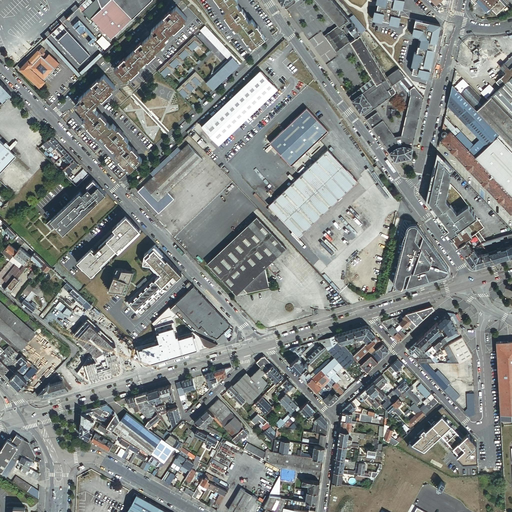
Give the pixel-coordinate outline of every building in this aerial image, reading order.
[(101,0),(105,8),(93,19),(113,40),(153,0),(101,0)] [(216,0),(221,7),(222,6),(227,12),(224,14),(226,17),(225,18),(232,27),(233,27),(238,32),(240,31),(245,37),(243,38),(249,45),(250,44),(254,50),(267,40),(263,34),(264,34),(259,26),(257,27),(253,21),(251,23),(246,17),(247,16),(242,9),(241,10),(237,4),(240,2),(237,0),(216,0)] [(279,0),(286,9),(296,2),(295,0),(279,0)] [(350,19),(333,0),(317,0),(339,25),(339,26),(342,24),(344,22),(356,38),(353,39),(350,41),(351,42),(376,83),(376,84),(382,81),(387,89),(392,86),(387,77),(361,35),(358,30),(350,19)] [(379,0),(376,13),(374,13),(372,20),(398,26),(400,19),(398,19),(402,2),(395,0),(394,2),(387,1),(387,0),(379,0)] [(494,10),(493,9),(491,11),(480,0),(477,3),(489,15),(494,10)] [(501,1),(499,0),(479,0),(480,0),(491,11),(493,9),(501,1)] [(441,10),(444,9),(444,7),(439,1),(436,4),(441,10)] [(507,7),(501,1),(493,9),(494,10),(499,15),(507,7)] [(188,17),(177,6),(172,11),(171,10),(165,16),(165,17),(152,29),(154,32),(144,42),(143,41),(136,47),(137,48),(127,58),(126,57),(120,63),(121,64),(116,69),(127,80),(132,75),(133,76),(141,68),(140,67),(148,60),(149,61),(158,53),(157,52),(168,40),(166,38),(174,30),(175,31),(186,21),(185,20),(188,17)] [(354,15),(350,19),(358,30),(361,35),(366,30),(354,15)] [(339,26),(339,25),(328,33),(319,20),(306,30),(312,38),(314,37),(321,32),(324,36),(327,40),(341,29),(341,28),(339,26)] [(344,22),(342,24),(344,26),(345,27),(344,29),(344,30),(348,35),(351,35),(351,36),(353,39),(356,38),(344,22)] [(412,77),(427,81),(430,70),(428,70),(430,63),(431,64),(432,60),(431,60),(432,53),(434,54),(435,46),(434,46),(437,33),(438,34),(439,29),(428,26),(428,28),(421,26),(422,24),(415,23),(412,36),(415,37),(415,38),(418,39),(421,43),(420,46),(421,46),(421,50),(419,49),(417,56),(415,56),(413,63),(412,62),(410,70),(414,70),(412,77)] [(219,50),(224,46),(205,26),(200,30),(219,50)] [(316,41),(312,45),(324,61),(328,58),(336,53),(333,48),(348,38),(348,35),(344,30),(344,29),(341,29),(327,40),(324,36),(316,41)] [(306,30),(303,32),(309,41),(312,38),(306,30)] [(203,44),(195,35),(186,44),(192,51),(198,46),(199,47),(203,44)] [(351,42),(350,41),(348,38),(333,48),(336,53),(339,56),(331,62),(330,63),(336,71),(349,62),(340,50),(351,42)] [(192,51),(186,44),(177,53),(183,60),(189,54),(190,56),(194,53),(192,51)] [(41,55),(43,53),(45,52),(41,48),(39,51),(38,50),(20,69),(40,87),(46,81),(45,80),(59,64),(48,55),(46,56),(44,59),(41,55)] [(227,49),(222,54),(236,69),(241,64),(227,49)] [(185,61),(183,60),(177,53),(168,61),(174,68),(180,63),(181,65),(185,61)] [(395,64),(387,56),(381,61),(388,70),(395,64)] [(176,70),(174,68),(168,61),(158,70),(165,77),(171,72),(172,73),(176,70)] [(330,63),(327,65),(333,73),(336,71),(330,63)] [(215,75),(222,82),(231,74),(224,66),(215,75)] [(401,79),(406,76),(399,68),(387,77),(392,86),(398,81),(401,79)] [(511,78),(511,68),(507,74),(504,76),(497,83),(501,88),(511,78)] [(218,145),(278,88),(260,70),(201,126),(218,145)] [(204,81),(196,72),(190,78),(197,86),(201,83),(201,84),(204,81)] [(94,85),(81,98),(83,101),(77,106),(88,117),(85,120),(90,126),(89,126),(97,135),(98,134),(101,137),(103,135),(108,140),(107,141),(115,149),(116,148),(119,151),(116,153),(121,159),(120,159),(126,166),(127,165),(132,170),(144,158),(139,153),(140,152),(134,146),(133,147),(128,142),(131,140),(126,135),(127,134),(121,128),(120,129),(115,123),(112,126),(107,120),(108,119),(103,113),(102,114),(95,107),(103,99),(104,100),(115,90),(114,89),(117,86),(106,74),(100,79),(99,78),(93,84),(94,85)] [(211,87),(213,90),(222,82),(215,75),(206,83),(211,87)] [(410,157),(424,97),(406,76),(401,79),(410,89),(410,96),(401,135),(395,137),(383,120),(372,128),(396,160),(410,157)] [(197,86),(190,78),(184,83),(191,92),(194,89),(195,89),(198,87),(197,86)] [(511,117),(511,78),(501,88),(492,97),(511,117)] [(410,89),(401,79),(398,81),(408,93),(408,96),(410,96),(410,89)] [(0,97),(4,102),(13,94),(0,80),(0,94),(2,96),(0,97)] [(463,80),(455,88),(461,95),(470,87),(463,80)] [(349,96),(363,116),(395,93),(395,91),(392,86),(387,89),(382,81),(376,84),(376,83),(362,93),(359,89),(349,96)] [(191,92),(184,83),(177,90),(185,98),(188,95),(189,95),(192,92),(191,92)] [(487,147),(500,135),(477,112),(461,95),(455,88),(453,86),(448,107),(480,140),(487,147)] [(470,87),(461,95),(477,112),(486,104),(470,87)] [(511,117),(492,97),(486,104),(477,112),(500,135),(511,147),(511,117)] [(291,166),(327,131),(306,108),(269,143),(291,166)] [(377,112),(366,120),(372,128),(383,120),(377,112)] [(456,128),(446,118),(444,124),(447,127),(451,132),(452,132),(456,128)] [(447,127),(444,124),(443,130),(444,132),(443,133),(443,134),(443,135),(443,136),(441,138),(441,139),(442,140),(442,141),(511,214),(511,213),(511,195),(476,158),(469,150),(456,137),(452,132),(451,132),(448,135),(447,134),(447,133),(446,132),(447,127)] [(452,132),(456,137),(460,133),(456,128),(452,132)] [(460,133),(456,137),(469,150),(474,146),(461,132),(460,133)] [(511,147),(500,135),(487,147),(476,158),(511,195),(511,147)] [(60,144),(53,136),(48,141),(49,142),(52,146),(55,149),(56,148),(60,144)] [(0,174),(17,156),(0,139),(0,174)] [(476,158),(487,147),(480,140),(474,146),(469,150),(476,158)] [(60,144),(56,148),(57,149),(63,156),(68,152),(60,144)] [(167,193),(203,159),(189,144),(181,151),(153,177),(144,185),(159,201),(167,193)] [(151,174),(153,177),(181,151),(178,148),(151,174)] [(55,151),(61,158),(62,157),(63,156),(57,149),(55,151)] [(358,181),(328,149),(269,205),(299,237),(358,181)] [(75,160),(68,152),(63,156),(62,157),(68,163),(70,165),(75,160)] [(453,168),(438,152),(426,202),(459,246),(467,240),(484,228),(460,194),(450,183),(453,168)] [(66,175),(79,164),(75,160),(70,165),(63,171),(66,175)] [(67,164),(61,169),(63,171),(70,165),(68,163),(67,164)] [(78,184),(88,174),(84,169),(73,179),(78,184)] [(102,189),(93,179),(87,186),(89,187),(91,185),(97,193),(102,189)] [(57,225),(64,233),(106,193),(102,189),(97,193),(91,185),(89,187),(82,193),(80,192),(47,224),(52,230),(57,225)] [(159,201),(144,185),(138,192),(158,214),(174,199),(167,193),(159,201)] [(266,269),(288,248),(257,216),(207,264),(232,290),(235,290),(237,292),(242,288),(244,289),(248,293),(270,288),(266,269)] [(142,232),(128,218),(115,231),(119,234),(96,256),(93,252),(80,265),(94,279),(104,269),(103,267),(118,252),(119,254),(142,232)] [(408,225),(407,226),(394,280),(395,285),(400,288),(404,288),(443,276),(447,275),(449,271),(449,267),(447,265),(418,224),(416,223),(414,223),(411,223),(409,224),(408,225)] [(14,237),(16,234),(10,228),(8,226),(4,230),(12,238),(14,237)] [(20,243),(22,240),(16,234),(14,237),(20,243)] [(484,246),(505,239),(504,238),(504,236),(482,243),(484,246)] [(468,242),(467,240),(459,246),(466,255),(473,249),(469,244),(469,242),(468,242)] [(484,246),(482,243),(478,246),(484,254),(489,252),(484,246)] [(14,255),(17,251),(9,244),(6,248),(3,252),(11,259),(14,255)] [(20,247),(17,251),(14,255),(25,264),(31,257),(20,247)] [(169,264),(163,258),(165,256),(157,248),(147,257),(146,265),(153,266),(160,274),(162,274),(164,276),(158,281),(165,288),(176,277),(180,280),(184,276),(170,262),(169,264)] [(476,267),(486,264),(483,254),(480,255),(479,254),(476,250),(475,248),(473,249),(466,255),(474,266),(476,267)] [(496,261),(510,257),(507,248),(502,249),(501,248),(498,249),(498,250),(490,253),(496,261)] [(44,261),(34,252),(31,257),(40,266),(44,261)] [(496,261),(490,253),(489,252),(484,254),(483,254),(486,264),(496,261)] [(47,272),(51,267),(44,261),(40,266),(43,268),(45,270),(47,272)] [(4,280),(9,285),(15,277),(21,270),(15,265),(4,280)] [(21,270),(15,277),(18,279),(23,271),(21,269),(21,270)] [(128,295),(136,273),(124,272),(122,271),(119,270),(111,292),(117,293),(128,295)] [(36,275),(32,272),(28,278),(31,280),(36,275)] [(9,285),(8,286),(12,289),(19,281),(15,277),(9,285)] [(164,288),(157,281),(132,305),(138,312),(164,288)] [(194,286),(189,281),(185,286),(190,290),(194,286)] [(34,288),(32,291),(34,293),(37,295),(44,286),(40,283),(39,282),(34,288)] [(69,292),(73,288),(66,282),(63,287),(69,292)] [(25,293),(28,296),(32,291),(34,288),(31,286),(25,293)] [(231,326),(194,286),(190,290),(176,303),(181,308),(196,325),(199,322),(202,325),(211,335),(218,338),(231,326)] [(79,293),(73,288),(69,292),(75,298),(79,293)] [(237,296),(244,289),(242,288),(237,292),(235,290),(232,290),(237,296)] [(28,296),(25,299),(27,301),(34,293),(32,291),(28,296)] [(0,292),(0,334),(18,351),(38,326),(0,292)] [(86,299),(79,293),(75,298),(82,304),(86,299)] [(27,301),(25,299),(22,304),(32,312),(36,308),(35,307),(31,304),(27,301)] [(87,308),(91,304),(86,299),(82,304),(87,308)] [(181,308),(176,303),(171,308),(176,313),(181,308)] [(432,306),(406,314),(413,321),(416,325),(434,309),(432,306)] [(413,321),(406,314),(403,318),(404,319),(400,323),(406,328),(410,324),(413,321)] [(445,316),(437,323),(440,327),(443,326),(445,329),(448,334),(458,329),(451,317),(445,316)] [(117,344),(88,318),(73,333),(96,355),(97,360),(84,364),(90,381),(124,372),(117,344)] [(388,330),(392,327),(390,324),(393,323),(392,318),(383,321),(382,323),(388,330)] [(158,339),(136,346),(140,360),(141,362),(144,362),(148,362),(197,348),(193,333),(179,338),(177,327),(174,321),(155,327),(158,339)] [(440,327),(437,323),(425,335),(431,341),(434,338),(436,336),(438,334),(440,337),(441,339),(445,336),(443,334),(442,332),(442,331),(440,327)] [(366,326),(354,330),(357,339),(363,337),(368,342),(375,334),(368,327),(366,326)] [(393,326),(392,327),(388,330),(394,335),(398,331),(396,330),(393,326)] [(460,334),(458,329),(448,334),(447,335),(445,336),(447,341),(460,334)] [(357,339),(354,330),(335,336),(339,340),(342,343),(351,341),(351,342),(353,341),(353,340),(357,339)] [(403,337),(398,331),(394,335),(398,340),(400,340),(403,337)] [(383,343),(375,334),(368,342),(362,346),(360,349),(358,351),(353,355),(353,356),(356,359),(361,364),(372,354),(372,353),(376,349),(383,343)] [(216,345),(199,335),(205,345),(210,347),(216,345)] [(431,341),(425,335),(417,342),(420,347),(422,349),(431,341)] [(339,340),(335,336),(319,341),(324,347),(326,349),(328,351),(339,340)] [(447,341),(445,336),(441,339),(440,341),(435,345),(433,346),(437,350),(439,348),(441,346),(447,341)] [(361,342),(362,346),(368,342),(363,337),(357,339),(358,341),(358,343),(361,342)] [(471,354),(462,337),(449,345),(456,358),(459,363),(464,360),(472,357),(471,354)] [(353,356),(353,355),(342,343),(339,340),(328,351),(335,358),(343,367),(345,369),(356,359),(353,356)] [(500,419),(511,418),(511,340),(496,341),(500,419)] [(420,347),(417,342),(409,350),(409,352),(412,355),(415,351),(417,354),(419,352),(417,350),(420,347)] [(433,346),(435,345),(434,344),(432,342),(430,344),(431,345),(424,351),(426,352),(433,346)] [(315,345),(313,343),(310,346),(306,350),(304,352),(306,353),(315,345)] [(389,349),(383,343),(376,349),(377,351),(379,353),(383,357),(389,351),(389,349)] [(22,355),(10,345),(0,354),(0,359),(9,368),(11,367),(11,366),(16,361),(17,360),(22,355)] [(456,358),(449,345),(445,348),(452,360),(456,358)] [(311,363),(326,349),(324,347),(322,349),(320,346),(313,353),(311,355),(309,357),(307,359),(311,363)] [(300,356),(302,354),(296,347),(290,349),(292,352),(293,351),(296,354),(297,355),(299,357),(300,356)] [(422,349),(420,347),(417,350),(419,352),(417,354),(415,351),(412,355),(414,357),(418,354),(420,352),(423,349),(422,349)] [(383,357),(379,353),(378,354),(376,351),(377,351),(376,349),(372,353),(372,354),(379,361),(383,357)] [(435,363),(426,352),(424,351),(423,349),(420,352),(424,355),(428,360),(423,360),(417,360),(420,363),(427,363),(435,363)] [(379,361),(372,354),(361,364),(367,371),(371,367),(369,365),(368,365),(367,365),(367,364),(369,362),(372,360),(371,360),(372,360),(373,361),(372,361),(372,362),(374,365),(379,361)] [(27,360),(22,355),(17,360),(19,361),(23,365),(24,364),(25,363),(27,360)] [(299,357),(295,360),(291,365),(300,374),(305,369),(309,366),(307,363),(304,366),(300,360),(302,358),(300,356),(299,357)] [(265,357),(261,358),(257,362),(261,367),(266,372),(273,365),(265,357)] [(336,373),(343,367),(335,358),(331,361),(329,364),(324,368),(322,370),(331,379),(332,378),(331,378),(336,373)] [(9,368),(0,359),(0,368),(4,373),(9,368)] [(399,359),(391,366),(396,371),(398,369),(400,371),(402,369),(400,367),(403,364),(399,359)] [(435,373),(427,363),(420,363),(432,376),(435,373)] [(23,365),(19,369),(23,372),(26,368),(27,367),(26,366),(24,364),(23,365)] [(284,376),(273,365),(266,372),(271,377),(277,383),(284,376)] [(38,370),(34,366),(33,368),(25,375),(29,379),(38,370)] [(322,370),(324,368),(322,366),(319,369),(318,369),(314,373),(316,376),(322,370)] [(11,367),(9,368),(4,373),(10,378),(16,372),(11,367)] [(266,372),(261,367),(251,377),(264,390),(269,385),(267,383),(261,377),(263,375),(264,373),(266,372)] [(223,378),(227,374),(225,368),(215,372),(217,377),(219,376),(222,375),(223,378)] [(300,374),(306,381),(312,376),(311,375),(305,369),(300,374)] [(322,370),(316,376),(314,378),(313,379),(322,389),(324,387),(327,384),(331,380),(331,379),(322,370)] [(17,371),(16,372),(10,378),(20,388),(27,381),(23,377),(20,374),(17,371)] [(217,377),(215,372),(205,374),(207,381),(209,380),(211,379),(217,378),(217,377)] [(253,400),(264,390),(251,377),(247,372),(233,385),(240,392),(250,403),(253,400)] [(264,373),(263,375),(268,380),(271,377),(266,372),(264,373)] [(341,378),(336,373),(331,378),(332,378),(336,383),(341,378)] [(435,373),(432,376),(444,390),(448,386),(447,385),(439,376),(435,373)] [(439,376),(447,385),(449,384),(450,383),(442,374),(439,376)] [(385,378),(382,375),(374,382),(380,389),(386,384),(383,381),(385,379),(385,378)] [(176,383),(180,396),(186,394),(185,391),(196,388),(193,378),(176,383)] [(336,383),(332,378),(331,379),(331,380),(327,384),(332,389),(333,387),(336,383)] [(322,389),(313,379),(308,383),(317,393),(321,390),(322,389)] [(50,382),(46,386),(54,394),(69,389),(65,382),(64,381),(63,380),(52,384),(51,384),(50,382)] [(294,387),(288,380),(283,384),(287,388),(290,391),(290,390),(294,387)] [(30,384),(27,381),(20,388),(22,391),(23,391),(30,384)] [(407,390),(410,387),(405,381),(401,384),(398,387),(402,391),(405,388),(407,390)] [(380,389),(374,382),(366,389),(374,397),(379,392),(386,400),(388,398),(387,397),(381,390),(380,389)] [(341,396),(345,392),(336,383),(333,387),(341,396)] [(332,389),(327,384),(324,387),(330,393),(333,395),(335,392),(332,389)] [(430,392),(421,384),(417,388),(425,397),(430,392)] [(460,396),(449,384),(447,385),(448,386),(444,390),(455,401),(460,396)] [(175,398),(171,385),(160,388),(162,398),(169,396),(170,400),(175,398)] [(240,392),(233,385),(228,390),(235,397),(239,393),(240,392)] [(54,394),(46,386),(37,395),(45,397),(54,394)] [(413,401),(416,405),(420,401),(411,391),(414,388),(411,386),(410,387),(407,390),(404,392),(408,396),(413,401)] [(322,389),(321,390),(327,396),(330,393),(324,387),(322,389)] [(340,397),(341,396),(333,387),(332,389),(335,392),(340,397)] [(162,398),(160,388),(148,392),(149,398),(150,401),(152,401),(153,403),(163,400),(162,398)] [(374,397),(366,389),(361,395),(366,400),(367,399),(377,409),(381,405),(374,397)] [(388,398),(393,403),(399,397),(393,391),(387,397),(388,398)] [(149,398),(148,392),(135,395),(137,402),(149,398)] [(408,396),(404,392),(403,394),(400,396),(399,397),(399,398),(402,401),(408,396)] [(475,414),(474,392),(467,393),(468,408),(465,411),(470,417),(475,414)] [(246,400),(239,393),(235,397),(242,404),(246,400)] [(331,405),(337,400),(333,395),(330,393),(327,396),(323,399),(328,405),(331,405)] [(286,394),(281,399),(280,400),(292,413),(298,407),(286,394)] [(438,402),(432,394),(428,398),(435,406),(438,402)] [(137,402),(135,395),(127,398),(130,406),(133,405),(135,411),(140,410),(137,402)] [(229,397),(226,400),(234,408),(236,406),(236,405),(229,397)] [(260,399),(256,403),(253,406),(254,408),(255,408),(258,405),(264,411),(261,414),(262,416),(263,417),(273,407),(262,397),(260,399)] [(163,411),(168,410),(167,407),(165,404),(156,407),(152,408),(152,406),(150,401),(149,398),(137,402),(140,410),(149,420),(157,413),(163,411)] [(243,424),(220,398),(209,409),(215,416),(225,427),(229,431),(235,436),(244,427),(243,424)] [(393,404),(393,403),(388,398),(386,400),(387,402),(382,406),(386,410),(393,404)] [(399,398),(393,403),(393,404),(396,407),(396,408),(397,407),(403,402),(402,401),(399,398)] [(435,406),(428,398),(423,402),(425,405),(430,410),(435,406)] [(316,409),(308,401),(300,408),(304,412),(306,414),(308,416),(316,409)] [(416,405),(413,401),(411,403),(413,405),(410,407),(414,411),(412,412),(416,415),(419,413),(415,409),(416,409),(415,407),(417,405),(416,405)] [(115,412),(107,404),(99,406),(112,413),(113,414),(115,412)] [(351,404),(343,412),(352,413),(356,409),(351,404)] [(396,407),(393,404),(387,410),(390,413),(393,410),(396,407)] [(259,413),(261,414),(264,411),(258,405),(255,408),(259,413)] [(430,410),(425,405),(421,410),(425,414),(430,410)] [(112,413),(99,406),(92,409),(100,414),(101,415),(103,412),(104,412),(104,413),(109,417),(112,413)] [(449,443),(464,429),(443,406),(428,420),(433,425),(426,431),(424,429),(407,445),(420,451),(433,439),(435,440),(441,434),(449,443)] [(173,426),(181,418),(178,407),(168,410),(168,412),(173,426)] [(293,414),(294,415),(300,409),(298,407),(292,413),(293,414)] [(400,416),(402,413),(397,407),(396,408),(396,407),(393,410),(395,412),(396,412),(400,416)] [(255,408),(254,408),(249,413),(253,418),(259,413),(255,408)] [(100,414),(92,409),(82,412),(88,416),(89,413),(92,415),(93,414),(98,417),(99,416),(100,414)] [(215,416),(209,409),(195,422),(204,427),(206,425),(210,421),(211,421),(213,419),(214,417),(215,416)] [(420,420),(425,414),(421,410),(419,413),(416,415),(420,420)] [(91,418),(88,416),(82,412),(81,421),(90,427),(91,425),(94,420),(91,418)] [(110,429),(112,431),(120,421),(115,412),(113,414),(114,414),(110,421),(106,427),(110,429)] [(150,454),(162,439),(144,426),(127,412),(120,421),(112,431),(118,434),(120,436),(122,437),(131,442),(141,448),(141,449),(149,454),(150,454)] [(352,413),(343,412),(342,420),(352,422),(352,416),(353,413),(352,413)] [(160,418),(157,413),(149,420),(152,425),(160,418)] [(262,416),(261,414),(259,413),(253,418),(251,420),(254,424),(262,416)] [(414,425),(420,420),(416,415),(410,421),(414,425)] [(225,427),(215,416),(214,417),(224,428),(225,427)] [(322,416),(319,418),(317,420),(318,422),(319,423),(317,433),(321,434),(327,435),(328,424),(328,422),(322,416)] [(283,425),(289,420),(290,419),(289,418),(288,417),(282,423),(283,425)] [(289,420),(283,425),(281,428),(282,428),(286,429),(292,423),(289,420)] [(296,429),(301,423),(298,420),(292,426),(296,429)] [(352,422),(342,420),(340,431),(349,432),(351,432),(354,433),(354,429),(355,428),(352,428),(353,422),(352,422)] [(90,427),(81,421),(80,434),(89,439),(93,432),(91,431),(90,430),(91,428),(90,428),(90,427)] [(191,426),(183,421),(175,429),(180,432),(184,426),(189,429),(191,426)] [(268,429),(271,426),(272,426),(273,424),(270,422),(263,429),(266,431),(268,429)] [(110,429),(106,427),(101,424),(98,428),(99,429),(100,430),(106,433),(107,434),(110,429)] [(206,425),(204,427),(206,428),(223,437),(225,435),(206,425)] [(276,431),(271,426),(268,429),(274,436),(275,435),(276,431)] [(249,433),(244,427),(235,436),(229,431),(227,433),(231,439),(233,437),(236,441),(243,435),(245,436),(249,433)] [(118,434),(112,431),(110,429),(107,434),(108,435),(114,438),(115,439),(118,434)] [(266,431),(264,433),(271,440),(275,436),(274,436),(268,429),(266,431)] [(393,431),(388,429),(385,438),(385,439),(389,441),(391,437),(393,431)] [(464,429),(449,443),(459,453),(457,455),(463,461),(478,461),(477,443),(464,429)] [(205,440),(208,435),(197,430),(195,434),(205,440)] [(166,440),(170,435),(171,434),(168,431),(164,435),(162,437),(166,440)] [(349,436),(349,432),(340,431),(338,445),(347,446),(348,444),(348,443),(350,443),(350,442),(352,442),(353,439),(349,438),(349,436)] [(109,451),(113,444),(109,442),(108,443),(108,444),(105,442),(106,440),(104,438),(103,441),(99,438),(101,436),(96,433),(92,440),(109,451)] [(379,439),(380,436),(366,434),(365,440),(374,441),(373,444),(376,444),(379,444),(380,439),(379,439)] [(0,450),(0,474),(10,459),(15,451),(23,439),(16,435),(12,442),(7,439),(0,450)] [(170,435),(166,440),(173,445),(177,440),(170,435)] [(215,446),(218,440),(208,435),(205,440),(208,442),(212,444),(215,446)] [(128,447),(131,442),(122,437),(119,442),(128,447)] [(384,440),(395,446),(401,440),(399,438),(395,442),(391,437),(389,441),(385,439),(385,438),(384,437),(384,440)] [(28,442),(23,439),(15,451),(23,455),(33,460),(35,456),(28,442)] [(174,447),(162,439),(150,454),(152,455),(160,461),(163,462),(164,463),(174,447)] [(177,440),(173,445),(180,450),(182,447),(184,445),(181,443),(177,440)] [(275,445),(274,451),(273,452),(280,453),(280,450),(276,450),(278,443),(281,443),(282,441),(280,441),(276,440),(275,445)] [(284,441),(282,441),(281,443),(280,450),(280,453),(288,454),(289,452),(291,442),(284,441)] [(130,448),(136,452),(129,461),(132,463),(141,448),(131,442),(128,447),(125,451),(122,457),(125,460),(129,453),(128,453),(130,448)] [(265,460),(266,454),(246,444),(244,449),(265,460)] [(348,446),(347,446),(338,445),(336,458),(346,460),(347,448),(348,446)] [(325,447),(315,446),(313,458),(323,460),(325,447)] [(23,455),(15,451),(10,459),(16,461),(23,465),(24,463),(30,466),(31,461),(22,457),(23,455)] [(147,455),(140,451),(137,456),(144,460),(147,455)] [(280,453),(273,452),(271,452),(266,451),(266,454),(265,460),(282,469),(281,476),(281,481),(296,484),(297,478),(300,478),(303,479),(320,481),(323,460),(313,458),(310,458),(300,456),(297,456),(291,455),(288,454),(280,453)] [(159,463),(160,461),(152,455),(150,459),(149,460),(152,462),(155,464),(157,465),(159,463)] [(177,459),(184,463),(186,459),(181,455),(180,455),(177,459)] [(177,459),(176,458),(174,462),(181,467),(182,465),(184,463),(177,459)] [(345,462),(346,460),(336,458),(334,472),(344,474),(344,471),(345,462)] [(10,459),(0,474),(6,479),(16,461),(10,459)] [(184,463),(182,465),(190,470),(192,468),(194,464),(193,463),(188,460),(186,459),(184,463)] [(359,465),(359,463),(358,463),(357,471),(355,471),(355,472),(344,471),(344,474),(345,474),(355,475),(355,473),(359,474),(360,465),(359,465)] [(367,464),(359,463),(359,465),(360,465),(359,474),(365,475),(365,473),(367,464)] [(40,477),(39,473),(23,465),(20,470),(40,482),(40,477)] [(378,468),(376,472),(370,472),(370,474),(365,473),(365,475),(359,474),(355,473),(355,475),(356,476),(359,476),(367,477),(370,478),(375,479),(382,469),(382,465),(379,465),(378,468)] [(197,473),(198,472),(195,470),(192,468),(190,470),(185,479),(190,482),(195,472),(197,473)] [(334,472),(333,483),(342,485),(343,477),(344,474),(334,472)] [(212,479),(213,477),(206,473),(205,475),(203,477),(203,478),(205,479),(206,476),(209,478),(208,480),(211,482),(211,481),(212,480),(212,479)] [(12,482),(27,492),(31,486),(16,476),(12,482)] [(205,479),(203,478),(200,483),(208,487),(208,486),(211,482),(208,480),(209,478),(206,476),(205,479)] [(281,481),(281,476),(270,496),(281,497),(280,495),(280,493),(281,481)] [(319,492),(320,481),(303,479),(303,483),(302,483),(307,484),(308,483),(309,484),(309,487),(309,491),(319,492)] [(211,481),(211,482),(208,486),(216,490),(219,486),(215,484),(211,481)] [(27,492),(33,496),(35,492),(39,494),(39,492),(31,486),(27,492)] [(225,495),(228,490),(223,488),(219,486),(216,490),(219,492),(225,495)] [(195,492),(187,488),(184,492),(192,497),(195,492)] [(241,488),(228,510),(231,511),(247,511),(257,497),(241,488)] [(317,503),(319,492),(309,491),(308,490),(307,494),(306,497),(307,498),(306,501),(317,503)] [(220,504),(225,495),(219,492),(219,494),(220,494),(216,502),(220,504)] [(168,511),(137,494),(126,511),(168,511)] [(281,497),(270,496),(264,506),(266,508),(274,511),(282,511),(285,498),(284,498),(281,497)] [(300,500),(285,498),(282,511),(315,511),(317,503),(306,501),(300,500)]
